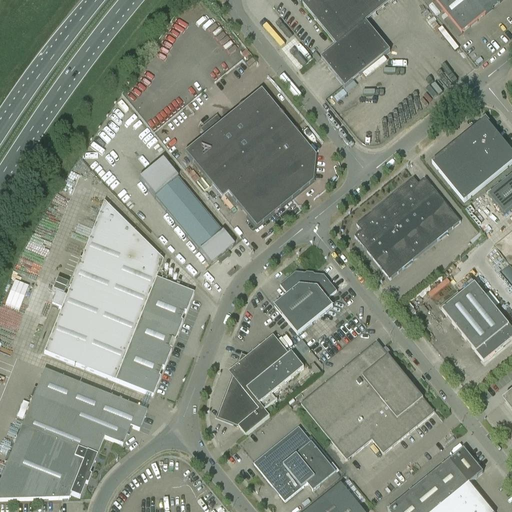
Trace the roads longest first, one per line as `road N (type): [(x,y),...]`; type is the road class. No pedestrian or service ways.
road 1 (unclassified): [(511,474),(309,223)]
road 2 (unclassified): [(179,429),(237,288),(309,223)]
road 3 (motorway): [(0,181),(129,0)]
road 4 (unclassified): [(371,172),(233,0)]
road 5 (motorway): [(95,0),(0,130)]
road 6 (unclassified): [(371,172),(482,81)]
